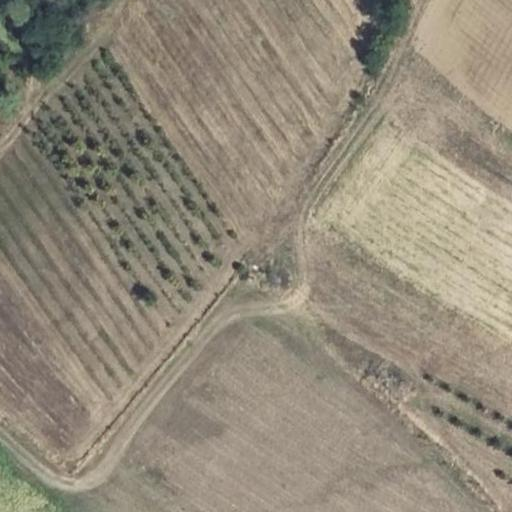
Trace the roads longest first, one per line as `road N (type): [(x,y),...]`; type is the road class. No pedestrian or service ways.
road 1 (track): [(425,0),(371,111),(315,196),(304,227),(300,296),(215,325),(93,480),(48,475),(0,433)]
road 2 (track): [(496,511),(288,305)]
